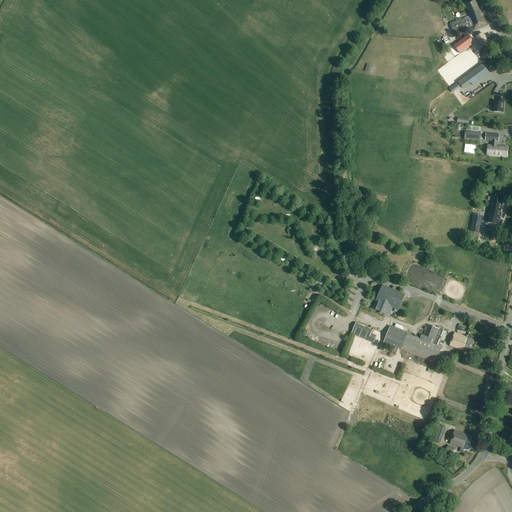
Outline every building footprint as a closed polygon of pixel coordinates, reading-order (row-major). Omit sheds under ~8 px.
[(473,29),(479,27),(485,24),(483,18),(481,18),(480,15),(482,15),(479,9),(474,0),(472,0),(465,3),(469,12),(468,13),(469,16),(450,24),(454,34),(472,26),(473,29)] [(484,34),(478,37),(482,47),(489,44),(484,34)] [(468,35),(457,43),(462,51),(474,43),(468,35)] [(482,64),(466,76),(471,84),(473,86),(489,73),(482,64)] [(494,102),(493,112),(503,113),(504,103),(504,99),(498,98),(498,103),(494,102)] [(506,157),(507,148),(498,147),(498,146),(496,146),(496,142),(497,142),(498,135),(486,134),(486,141),(492,142),(491,146),(488,145),(487,155),(506,157)] [(503,198),(493,196),(492,202),(490,202),(486,223),(499,225),(502,207),(501,206),(503,198)] [(483,216),(474,215),(470,232),(480,234),(480,230),(479,230),(480,223),(481,223),(483,216)] [(400,296),(382,288),(373,309),(389,315),(392,306),(398,309),(402,300),(399,298),(400,296)] [(383,342),(380,350),(384,351),(385,347),(392,350),(391,352),(396,354),(398,348),(401,350),(435,364),(448,333),(428,325),(424,335),(432,339),(430,343),(420,338),(408,333),(408,334),(390,326),(383,342)] [(353,331),(351,338),(374,346),(375,343),(370,341),(372,337),(353,331)] [(468,333),(466,337),(454,333),(449,346),(464,352),(465,348),(470,349),(474,340),(469,338),(469,337),(471,334),(468,333)] [(438,425),(435,433),(443,436),(446,428),(438,425)] [(463,451),(464,449),(468,451),(468,449),(470,450),(473,441),(471,440),(472,437),(455,431),(450,444),(461,448),(459,452),(463,453),(464,451),(463,451)] [(446,451),(445,453),(455,456),(455,454),(457,448),(448,445),(446,451)]
